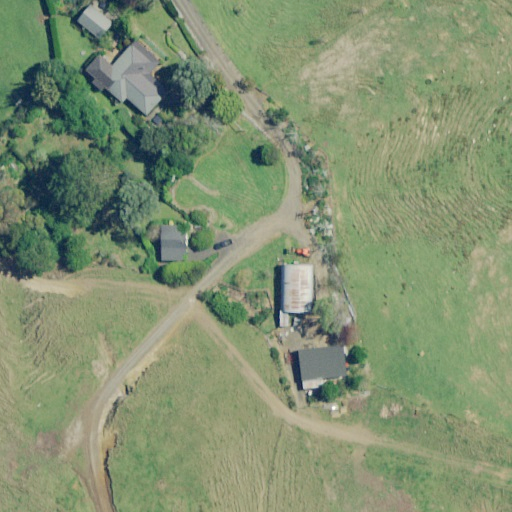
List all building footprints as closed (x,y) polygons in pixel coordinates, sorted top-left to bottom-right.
[(90,5),(77,20),(99,39),(112,23),(90,5)] [(98,54),(84,69),(122,102),(128,96),(147,113),(167,91),(149,76),(163,60),(135,36),(110,64),(98,54)] [(186,226),(163,226),(163,259),(186,259),(186,226)] [(311,265),(280,266),(281,314),(312,313),(311,265)] [(342,346),(298,351),(302,382),(345,377),(342,346)]
